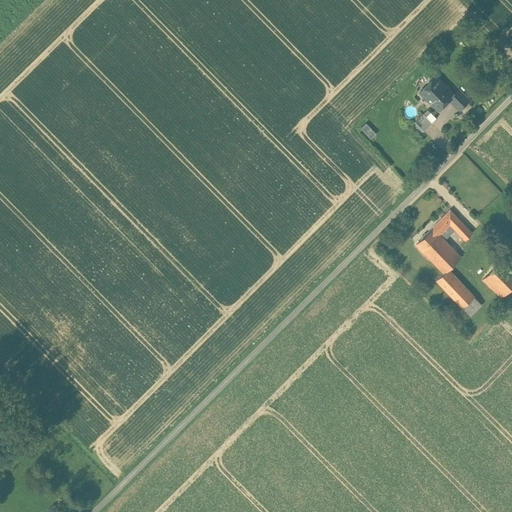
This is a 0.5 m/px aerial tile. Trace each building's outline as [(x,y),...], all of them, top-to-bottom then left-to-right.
[(454,94),(435,75),(420,91),(438,109),(449,98),(454,94)] [(469,100),(458,89),(454,94),(449,98),(459,109),(469,100)] [(426,116),(423,113),(415,122),(423,130),(436,117),(430,112),(426,116)] [(367,122),(361,128),(371,138),(377,133),(367,122)] [(450,209),(416,244),(443,272),(444,273),(448,269),(461,256),(444,239),(440,234),(457,216),(450,209)] [(486,209),(479,216),(482,220),(489,213),(486,209)] [(472,232),(457,216),(440,234),(444,239),(454,229),(465,239),(472,232)] [(511,260),(506,255),(501,260),(511,270),(511,260)] [(511,286),(511,270),(501,260),(483,279),(494,290),(500,296),(501,297),(511,286)] [(474,296),(448,269),(444,273),(443,272),(436,279),(462,307),(474,296)] [(500,296),(494,290),(490,293),(497,299),(500,296)] [(482,304),(474,296),(462,307),(470,315),(482,304)]
